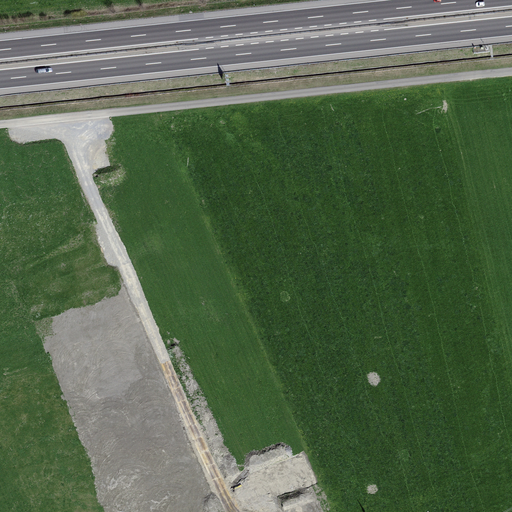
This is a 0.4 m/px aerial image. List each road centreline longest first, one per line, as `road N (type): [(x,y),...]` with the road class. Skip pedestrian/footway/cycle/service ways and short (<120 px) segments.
road 1 (track): [(511,70),(0,123)]
road 2 (motorway): [(0,79),(511,26)]
road 3 (motorway): [(478,0),(0,50)]
